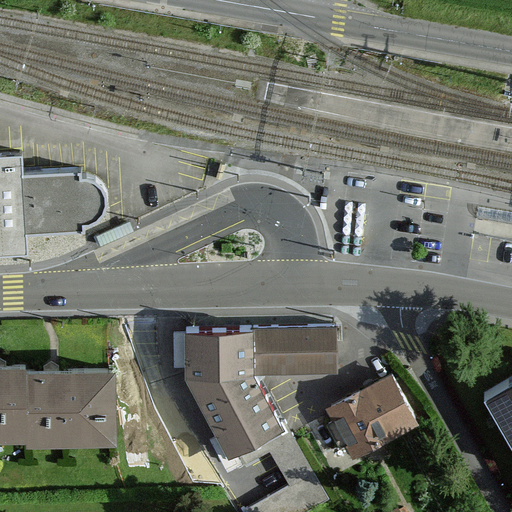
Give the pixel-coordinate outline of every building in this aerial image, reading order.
[(0,251),(28,250),(27,230),(84,227),(84,220),(89,220),(98,216),(103,209),(107,200),(106,190),(102,182),(95,176),(86,173),(81,174),(81,167),(23,170),(22,150),(0,151),(0,251)] [(337,323),(186,325),(186,337),(179,337),(179,351),(187,351),(187,372),(233,460),(285,432),(253,370),(338,368),(337,323)] [(0,364),(0,436),(27,435),(27,441),(113,439),(111,368),(25,370),(25,364),(0,364)] [(377,381),(331,406),(337,417),(328,421),(340,443),(349,439),(355,450),(416,417),(392,373),(377,381)] [(511,376),(484,392),(511,439),(511,376)] [(257,511),(294,511),(334,490),(298,427),(273,441),(293,476),(251,500),(257,511)] [(416,511),(410,498),(378,511),(416,511)]
